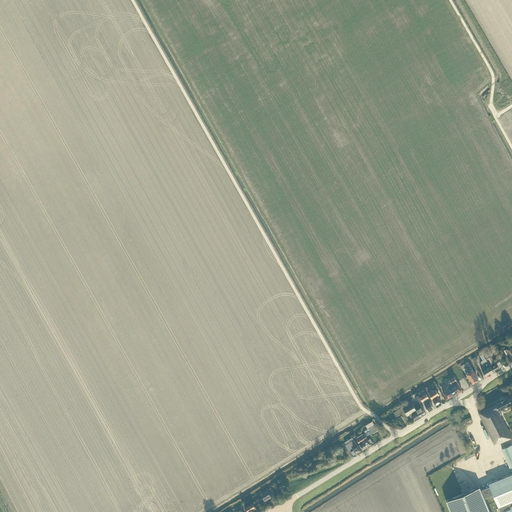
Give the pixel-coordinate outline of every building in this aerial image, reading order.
[(503,350),(498,353),(501,358),(506,355),(508,354),(505,350),(503,350)] [(493,361),(491,356),(488,351),(483,353),(486,359),(489,363),(490,364),(494,371),(502,366),(500,362),(496,365),(496,364),(495,361),(493,362),(492,361),(493,361)] [(489,364),(485,359),(482,354),(480,355),(482,360),(481,361),(480,363),(483,367),(481,369),(485,376),(493,371),(489,364)] [(472,370),(466,374),(466,375),(470,380),(471,381),(471,382),(472,382),(472,384),(478,380),(475,377),(476,376),(474,372),(472,370)] [(447,399),(462,390),(454,377),(449,380),(452,385),(447,387),(448,389),(443,392),(447,399)] [(436,406),(441,403),(437,396),(439,395),(436,390),(433,391),(432,390),(432,391),(431,390),(428,392),(432,399),(436,406)] [(426,393),(419,397),(422,402),(428,411),(433,408),(429,402),(430,401),(428,398),(429,397),(426,393)] [(508,397),(504,400),(503,399),(500,400),(500,401),(490,407),(483,411),(478,413),(494,445),(511,437),(500,415),(501,414),(499,411),(511,404),(508,397)] [(420,416),(413,405),(412,404),(411,401),(402,407),(393,412),(396,416),(404,411),(407,416),(409,415),(412,419),(413,419),(414,420),(420,416)] [(420,416),(425,413),(419,404),(417,405),(416,404),(413,405),(420,416)] [(365,433),(365,434),(366,436),(372,432),(373,433),(378,430),(375,425),(374,424),(372,421),(370,423),(367,425),(365,425),(367,429),(369,428),(371,430),(365,433)] [(370,443),(372,442),(370,439),(368,440),(364,433),(356,438),(358,443),(361,441),(363,443),(359,445),(362,450),(371,445),(370,443)] [(346,445),(345,445),(348,450),(349,450),(350,452),(351,452),(353,455),(355,454),(361,451),(354,440),(352,438),(348,440),(350,442),(346,445)] [(509,468),(511,466),(511,443),(501,448),(509,468)] [(511,511),(511,473),(488,483),(490,487),(493,494),(500,511),(511,511)] [(489,511),(484,498),(493,494),(490,487),(481,490),(479,487),(446,501),(450,511),(489,511)] [(272,498),(269,493),(267,490),(260,494),(263,498),(262,498),(265,502),(272,498)] [(254,511),(253,510),(256,508),(252,503),(245,507),(247,511),(254,511)]
